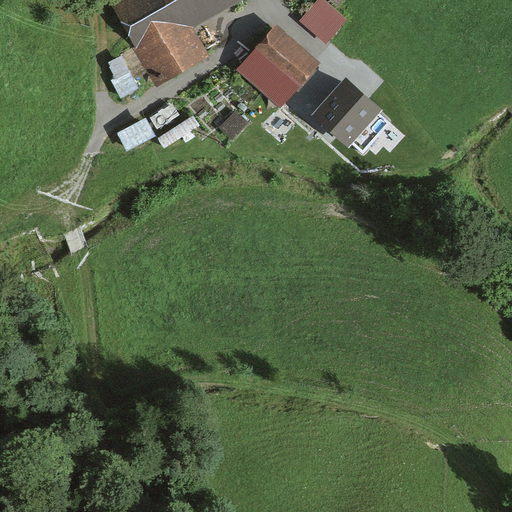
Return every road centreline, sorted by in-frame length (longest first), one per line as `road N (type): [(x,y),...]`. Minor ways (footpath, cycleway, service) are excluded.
road 1 (track): [(59,192),(87,287),(102,403),(114,408),(199,381),(348,398),(454,439),(511,506)]
road 2 (track): [(0,217),(79,182),(109,120)]
